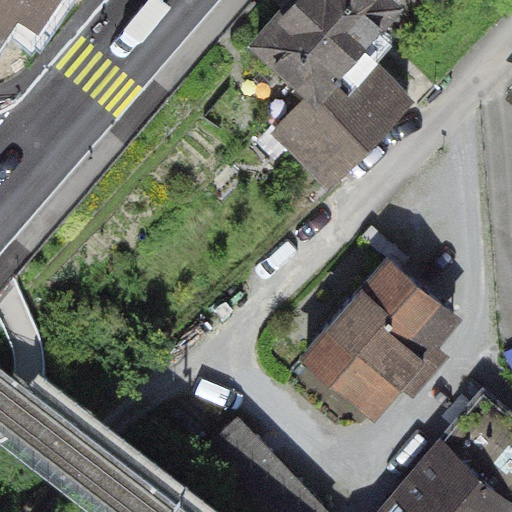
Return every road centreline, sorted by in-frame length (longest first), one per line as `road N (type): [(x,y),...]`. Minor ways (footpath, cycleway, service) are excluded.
road 1 (residential): [(455,107),(217,358),(333,454),(388,450),(485,350)]
road 2 (secondary): [(176,0),(0,200)]
road 3 (residential): [(485,350),(455,107)]
road 4 (track): [(217,358),(126,427),(36,511)]
